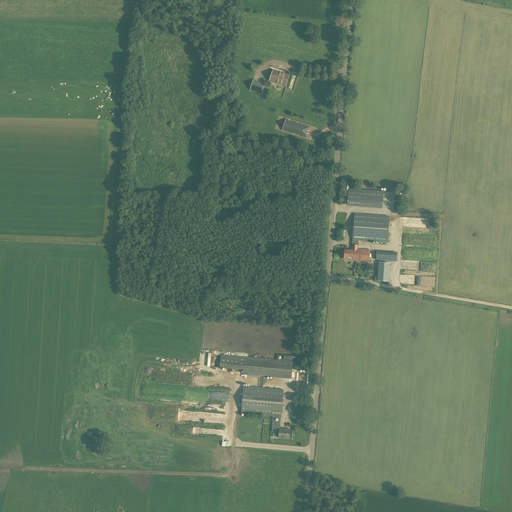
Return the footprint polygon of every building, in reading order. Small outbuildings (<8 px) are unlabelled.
[(286,87),(289,75),(273,70),(270,82),(286,87)] [(261,82),(256,81),(257,80),(253,79),(250,90),(262,94),(265,83),(262,81),(261,82)] [(297,123),(286,119),(283,130),(293,134),(294,133),(307,137),(308,134),(307,133),(308,131),(309,131),(310,127),(297,123)] [(382,208),(384,191),(349,189),(347,205),(361,206),(361,207),(382,208)] [(387,243),(389,216),(354,214),(352,245),(352,250),(345,249),(344,259),(350,259),(350,261),(370,262),(370,250),(358,249),(358,245),(358,241),(387,243)] [(435,221),(409,219),(408,226),(435,228),(435,221)] [(391,253),(388,253),(388,252),(377,251),(376,260),(396,262),(397,253),(391,252),(391,253)] [(390,263),(379,262),(378,281),(389,282),(390,263)] [(291,379),(293,361),(221,356),(220,367),(243,369),(243,374),(291,379)] [(290,439),(290,430),(280,429),(279,438),(290,439)]
